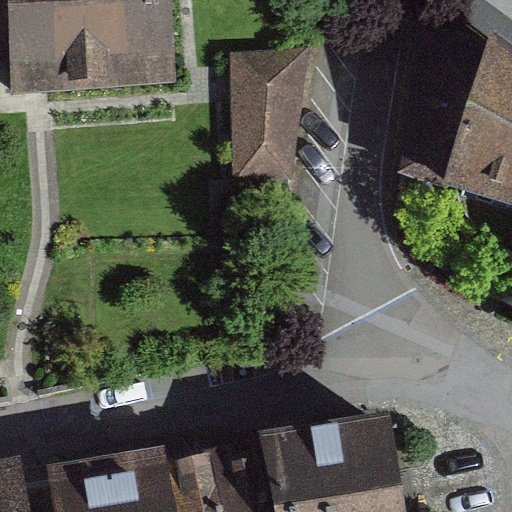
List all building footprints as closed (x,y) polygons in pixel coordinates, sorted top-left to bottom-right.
[(9,0),(0,0),(0,57),(12,57),(9,0)] [(167,0),(9,0),(12,57),(13,91),(173,80),(167,0)] [(511,62),(499,54),(421,28),(402,174),(463,192),(465,206),(474,221),(491,236),(511,251),(511,62)] [(307,60),(232,59),(234,161),(292,158),(307,60)] [(402,511),(388,426),(263,447),(263,450),(274,511),(402,511)] [(274,511),(263,450),(216,460),(224,511),(274,511)] [(224,511),(216,460),(166,469),(173,511),(224,511)] [(173,511),(166,469),(58,490),(61,511),(173,511)] [(27,511),(21,474),(0,478),(0,511),(27,511)]
